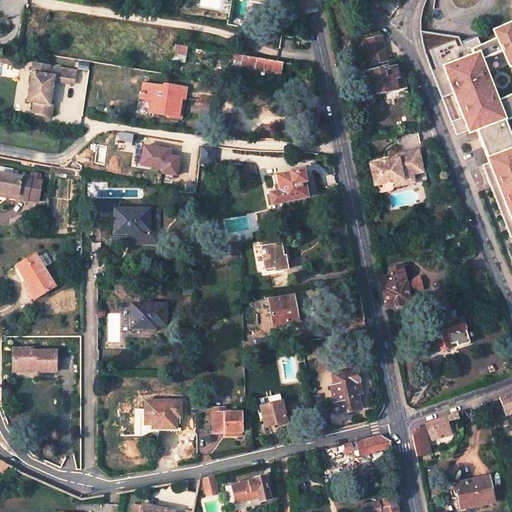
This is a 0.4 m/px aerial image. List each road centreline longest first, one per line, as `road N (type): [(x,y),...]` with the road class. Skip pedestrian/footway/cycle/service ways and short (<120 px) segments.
road 1 (secondary): [(308,0),(397,421)]
road 2 (residential): [(88,486),(397,421)]
road 3 (residential): [(511,309),(405,39)]
road 4 (residential): [(89,271),(88,486)]
road 5 (tertiary): [(397,421),(511,381)]
